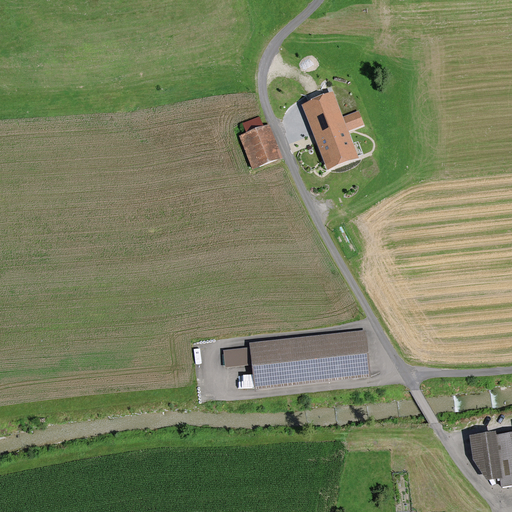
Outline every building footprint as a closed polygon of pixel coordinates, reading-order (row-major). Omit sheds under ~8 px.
[(333,95),(302,107),(327,173),(359,161),(348,133),(364,127),(358,112),(342,119),(333,95)] [(282,159),(269,128),(246,138),(259,169),(282,159)] [(371,379),(366,333),(249,345),(250,349),(223,352),(225,369),(252,367),(254,391),(371,379)] [(511,436),(474,442),(478,468),(497,486),(511,484),(511,436)] [(408,457),(395,458),(395,474),(408,474),(408,457)]
